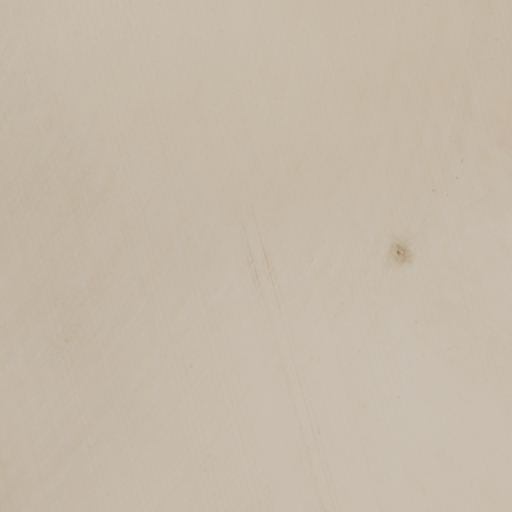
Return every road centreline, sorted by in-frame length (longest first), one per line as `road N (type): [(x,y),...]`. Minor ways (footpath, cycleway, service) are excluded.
road 1 (track): [(0,93),(250,286),(511,463)]
road 2 (track): [(431,0),(511,357)]
